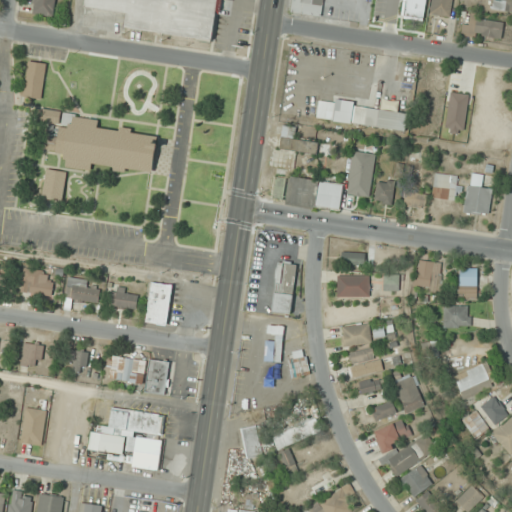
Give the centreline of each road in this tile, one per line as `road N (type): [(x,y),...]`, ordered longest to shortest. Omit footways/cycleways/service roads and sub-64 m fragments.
road 1 (residential): [(390,511),(346,437),(327,382),(316,326),(319,224)]
road 2 (primary): [(243,212),(199,511)]
road 3 (tertiary): [(511,252),(243,212)]
road 4 (residential): [(264,72),(0,29)]
road 5 (residential): [(511,58),(271,25)]
road 6 (residential): [(223,350),(0,316)]
road 7 (primary): [(274,0),(243,212)]
road 8 (residential): [(202,494),(0,463)]
